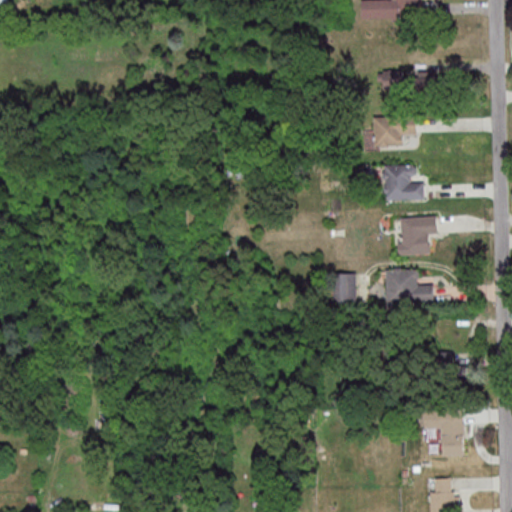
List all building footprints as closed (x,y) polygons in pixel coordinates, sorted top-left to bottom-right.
[(362,0),(363,19),(421,17),(419,0),(362,0)] [(384,71),(384,89),(407,89),(407,71),(384,71)] [(375,145),(407,145),(407,119),(375,119),(375,145)] [(385,199),(425,199),(425,181),(416,181),(416,164),(385,164),(385,199)] [(430,253),(430,234),(439,234),(438,215),(398,216),(399,254),(430,253)] [(435,283),(421,283),(421,268),(387,268),(388,304),(435,304),(435,283)] [(336,303),(358,303),(358,272),(336,272),(336,303)] [(465,425),(443,425),(443,454),(465,454),(465,425)] [(457,511),(457,478),(431,478),(431,511),(457,511)]
